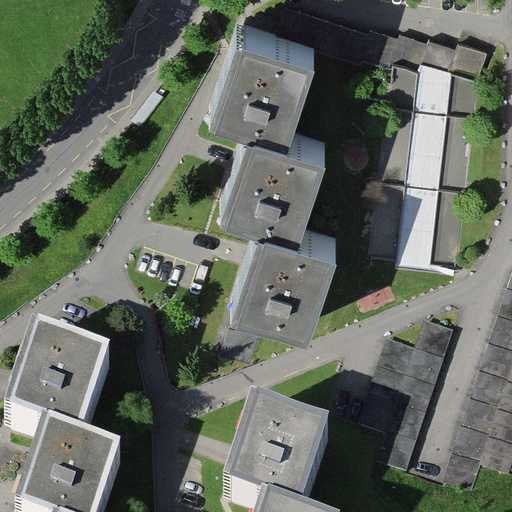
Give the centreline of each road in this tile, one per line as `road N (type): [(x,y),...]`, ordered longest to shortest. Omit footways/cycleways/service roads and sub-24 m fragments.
road 1 (residential): [(161,405),(476,285),(505,250),(511,23)]
road 2 (residential): [(0,209),(112,98),(175,0)]
road 3 (residential): [(0,340),(41,303),(90,292),(114,302),(141,333),(161,405)]
